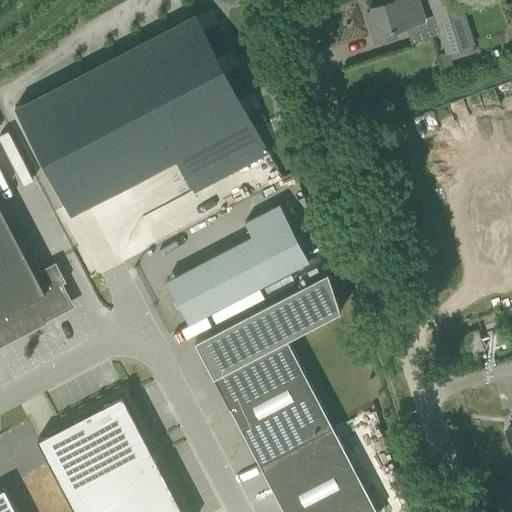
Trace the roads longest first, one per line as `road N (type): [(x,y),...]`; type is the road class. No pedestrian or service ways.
road 1 (unclassified): [(461,511),(295,0)]
road 2 (unclassified): [(240,511),(142,326)]
road 3 (unclassified): [(142,326),(0,401)]
